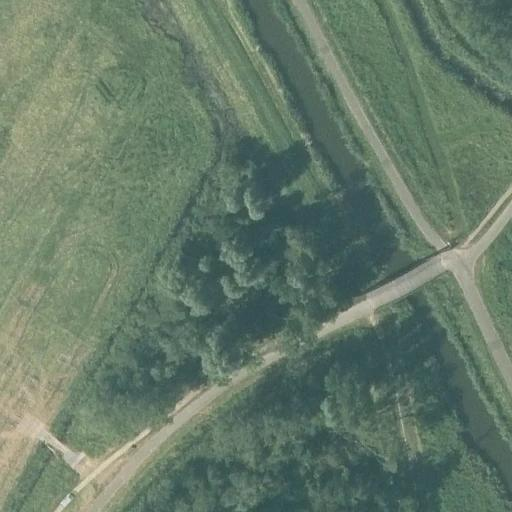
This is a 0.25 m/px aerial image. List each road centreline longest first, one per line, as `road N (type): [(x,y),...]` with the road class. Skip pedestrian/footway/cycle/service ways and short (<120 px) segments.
road 1 (unknown): [(363,307),(348,303),(205,385),(103,464),(56,511)]
road 2 (unknown): [(363,307),(199,0)]
